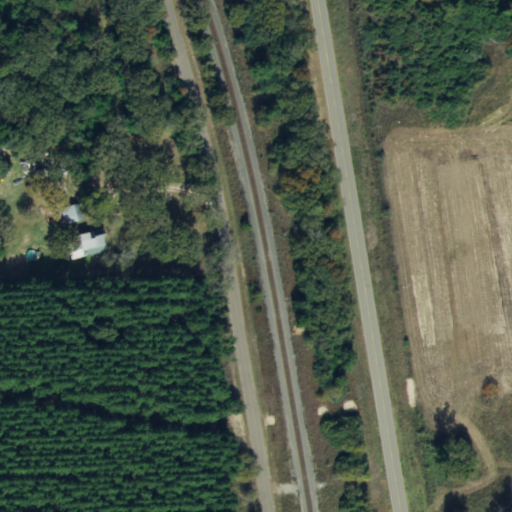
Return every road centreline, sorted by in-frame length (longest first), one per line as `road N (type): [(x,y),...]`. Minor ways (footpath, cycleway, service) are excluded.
road 1 (residential): [(269,511),(226,247),(166,0)]
road 2 (secondary): [(401,511),(319,0)]
